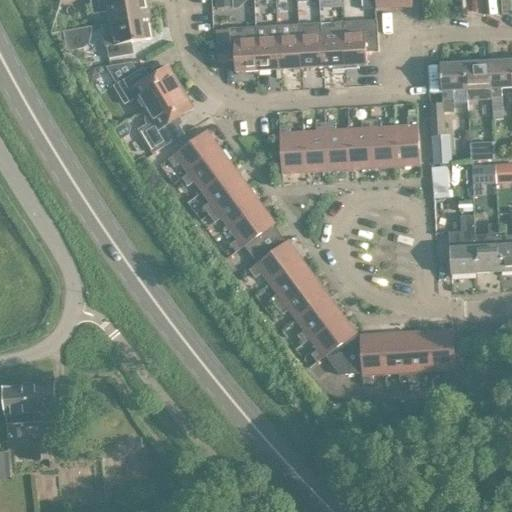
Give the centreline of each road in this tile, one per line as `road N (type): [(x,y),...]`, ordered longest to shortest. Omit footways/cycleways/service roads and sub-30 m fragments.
road 1 (secondary): [(334,511),(228,397),(155,302),(89,209),(0,53)]
road 2 (unclassified): [(511,29),(392,33),(394,93),(244,100),(217,93),(195,66),(175,23),(176,0)]
road 3 (unclassified): [(0,358),(51,341),(66,319),(72,286),(0,152)]
road 4 (residential): [(418,216),(408,205),(352,197),(338,203),(329,234),(336,262),(363,291),(423,311)]
